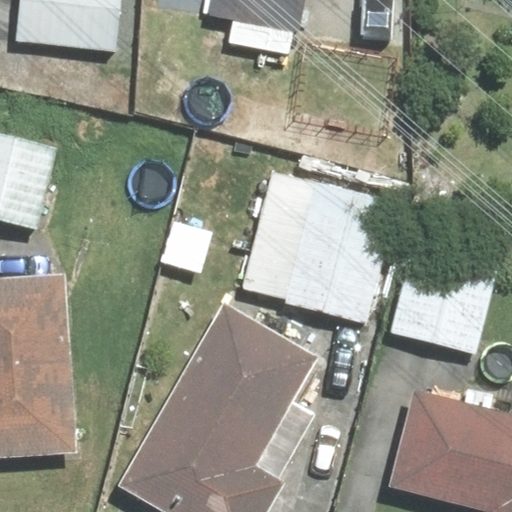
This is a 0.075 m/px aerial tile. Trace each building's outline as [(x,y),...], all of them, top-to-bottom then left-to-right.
[(22,0),(17,45),(114,56),(119,0),(22,0)] [(296,104),(231,87),(219,130),(284,148),(296,104)] [(60,149),(0,137),(0,222),(44,231),(60,149)] [(395,210),(270,173),(235,293),(360,330),(395,210)] [(478,356),(499,253),(407,234),(386,336),(478,356)] [(65,280),(0,284),(0,466),(78,461),(65,280)] [(225,307),(118,491),(154,511),(272,511),(287,487),(260,472),(323,363),(225,307)] [(511,511),(511,417),(415,393),(390,490),(477,511),(511,511)]
